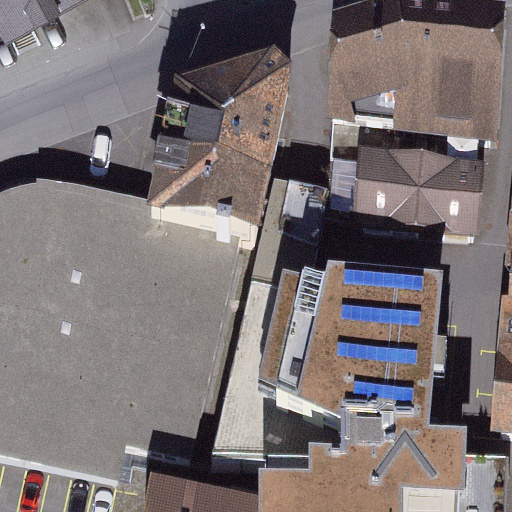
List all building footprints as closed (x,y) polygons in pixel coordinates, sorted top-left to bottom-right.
[(0,0),(0,4),(15,31),(71,0),(0,0)] [(473,138),(498,140),(504,19),(398,9),(339,28),(334,150),(472,159),(473,138)] [(179,94),(154,215),(252,237),(286,79),(270,58),(179,94)] [(358,207),(356,235),(481,244),(487,160),(472,159),(334,150),(330,205),(358,207)] [(190,451),(252,237),(154,215),(35,197),(0,205),(0,450),(115,476),(123,435),(190,451)] [(346,434),(424,440),(443,289),(299,276),(275,409),(346,434)] [(511,401),(511,331),(508,331),(502,401),(511,401)] [(511,401),(502,401),(498,455),(511,456),(511,401)] [(266,511),(507,511),(511,470),(467,466),(468,443),(424,440),(346,434),(344,461),(313,459),(311,485),(266,482),(266,507),(266,511)] [(265,511),(266,507),(152,484),(146,511),(265,511)]
